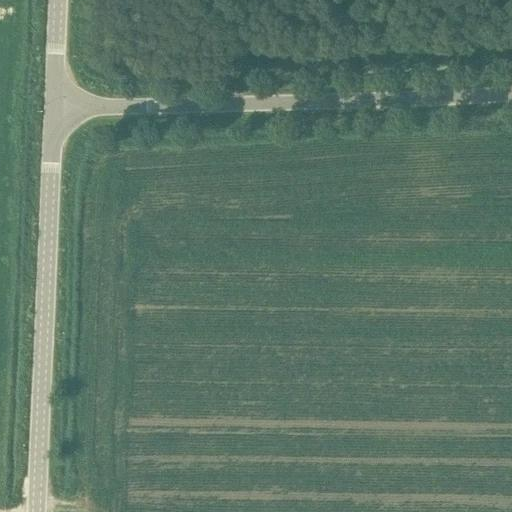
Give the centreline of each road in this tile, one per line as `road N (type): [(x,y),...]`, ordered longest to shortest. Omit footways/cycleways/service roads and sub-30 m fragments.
road 1 (unclassified): [(56,105),(511,95)]
road 2 (unclassified): [(38,511),(56,105)]
